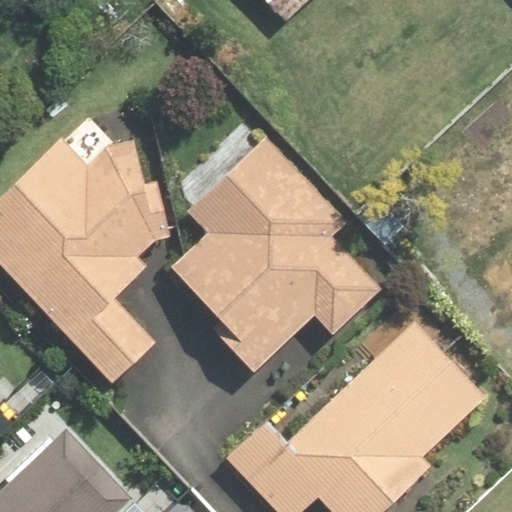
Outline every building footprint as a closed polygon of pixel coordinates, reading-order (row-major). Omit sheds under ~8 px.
[(306,0),(274,0),(290,16),(306,0)] [(142,115),(67,132),(0,197),(0,274),(113,389),(157,345),(109,296),(170,237),(142,115)] [(352,217),(271,130),(186,209),(206,231),(168,266),(255,358),(316,300),(337,323),(376,287),(330,237),(352,217)] [(511,217),(460,268),(511,322),(511,217)] [(482,394),(414,321),(288,437),(268,415),(224,455),(276,511),(297,511),(319,493),(336,511),(379,511),(433,463),(421,450),(482,394)] [(0,511),(116,511),(138,493),(71,421),(0,486),(0,511)]
